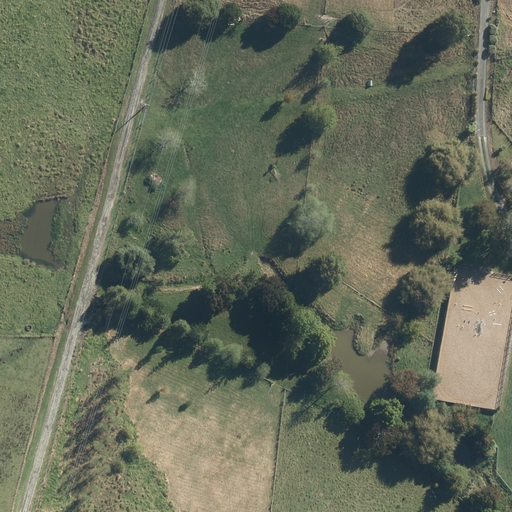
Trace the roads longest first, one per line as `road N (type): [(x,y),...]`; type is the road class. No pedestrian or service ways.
road 1 (track): [(164,0),(31,511)]
road 2 (track): [(492,0),(487,124),(498,205),(511,226)]
